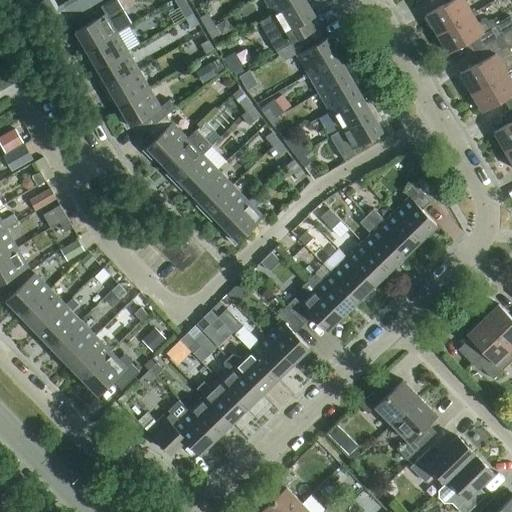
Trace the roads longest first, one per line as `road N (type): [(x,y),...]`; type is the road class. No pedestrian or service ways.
road 1 (residential): [(439,120),(319,190),(184,319),(101,236),(68,178)]
road 2 (residential): [(202,511),(396,326)]
road 3 (residential): [(199,511),(142,457),(96,449),(80,437),(0,354)]
road 4 (residential): [(396,326),(476,249),(488,226),(486,201),(439,120)]
road 5 (residential): [(396,326),(511,442)]
road 6 (residential): [(439,120),(369,0)]
road 7 (tertiary): [(0,419),(89,511)]
